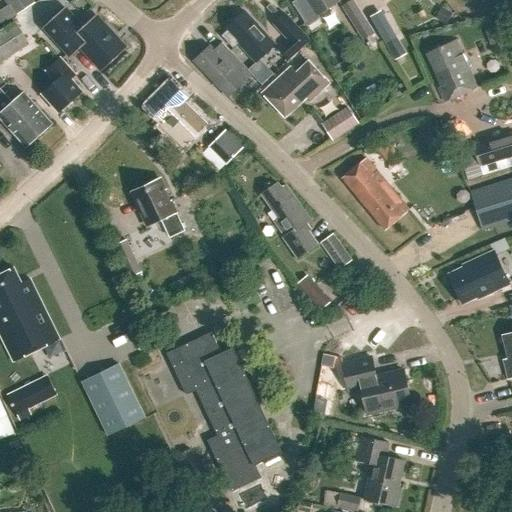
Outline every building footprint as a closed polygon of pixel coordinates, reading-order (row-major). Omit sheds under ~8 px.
[(5,0),(16,16),(36,3),(34,0),(5,0)] [(306,0),(316,15),(339,1),(337,0),(306,0)] [(363,39),(373,33),(352,0),(350,0),(341,6),(363,39)] [(361,0),(369,12),(380,6),(376,0),(361,0)] [(436,18),(448,25),(455,12),(444,6),(436,18)] [(381,7),(370,14),(394,58),(406,51),(381,7)] [(63,8),(43,27),(70,57),(80,47),(101,71),(125,49),(95,16),(81,28),(63,8)] [(244,11),(236,19),(235,17),(226,25),(228,27),(226,28),(228,31),(222,37),(233,47),(237,43),(256,63),(274,45),(274,44),(244,11)] [(287,13),(274,24),(289,40),(280,49),(289,59),(312,41),(287,13)] [(0,31),(0,60),(27,44),(14,23),(0,31)] [(427,52),(443,85),(438,88),(444,102),(476,87),(454,40),(427,52)] [(195,60),(228,95),(251,74),(237,60),(228,67),(209,46),(195,60)] [(55,82),(41,94),(58,113),(81,92),(70,79),(74,75),(60,59),(46,71),(55,82)] [(290,68),(268,88),(262,94),(283,116),(306,95),(310,100),(328,83),(308,62),(295,74),(290,68)] [(159,125),(170,136),(182,149),(194,137),(194,136),(207,124),(185,102),(187,100),(170,83),(148,105),(163,121),(159,125)] [(0,118),(25,147),(51,124),(23,94),(13,103),(0,89),(0,118)] [(355,97),(360,105),(371,99),(366,90),(355,97)] [(322,126),(333,141),(359,124),(348,108),(322,126)] [(212,144),(229,162),(242,148),(225,131),(212,144)] [(474,145),(480,166),(511,156),(511,138),(491,145),(489,140),(474,145)] [(382,150),(391,163),(403,155),(393,142),(382,150)] [(342,178),(385,230),(409,210),(366,158),(342,178)] [(511,175),(469,189),(481,231),(511,221),(511,175)] [(148,227),(161,220),(170,238),(184,232),(159,179),(131,192),(148,227)] [(197,187),(200,199),(224,193),(220,181),(197,187)] [(310,221),(285,185),(281,189),(277,184),(261,195),(278,220),(274,222),(284,237),(283,238),(298,260),(317,245),(304,226),(310,221)] [(320,242),(338,269),(352,260),(333,233),(320,242)] [(114,245),(129,278),(140,273),(126,240),(114,245)] [(450,276),(463,303),(478,296),(479,299),(508,285),(493,253),(464,266),(465,269),(450,276)] [(61,344),(32,284),(23,288),(16,273),(0,280),(0,335),(15,366),(61,344)] [(304,294),(312,303),(323,293),(315,284),(304,294)] [(281,453),(232,349),(221,354),(211,333),(167,354),(172,365),(186,395),(192,393),(196,391),(209,419),(217,436),(207,441),(231,492),(261,478),(255,465),(281,453)] [(507,359),(503,360),(507,380),(511,378),(511,333),(502,336),(507,359)] [(404,353),(382,358),(384,367),(406,363),(404,353)] [(348,392),(349,392),(349,391),(360,389),(366,415),(411,404),(403,371),(376,377),(371,358),(342,364),(348,392)] [(118,364),(82,381),(108,436),(145,418),(118,364)] [(16,415),(17,415),(22,425),(31,420),(26,410),(41,402),(41,401),(52,396),(42,378),(32,383),(31,383),(7,395),(16,415)] [(362,437),(356,461),(373,465),(365,499),(397,506),(401,488),(398,488),(404,460),(386,456),(389,443),(362,437)] [(178,454),(192,483),(204,477),(190,448),(178,454)] [(253,507),(271,498),(264,484),(246,493),(253,507)] [(336,506),(357,511),(360,496),(340,491),(336,506)]
